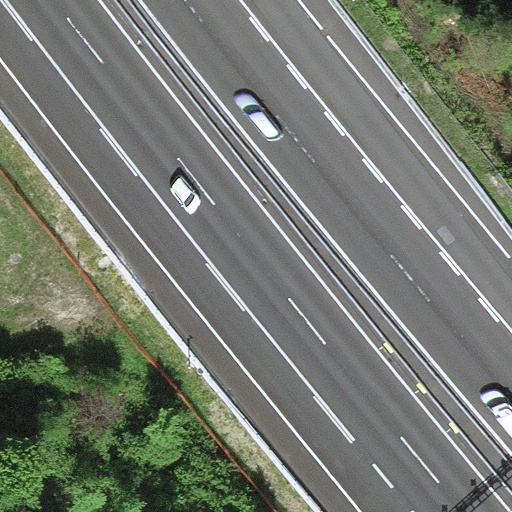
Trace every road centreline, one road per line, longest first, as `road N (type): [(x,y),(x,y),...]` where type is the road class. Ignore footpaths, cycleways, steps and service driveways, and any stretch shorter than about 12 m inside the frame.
road 1 (motorway): [(47,6),(448,511)]
road 2 (motorway): [(511,376),(201,0)]
